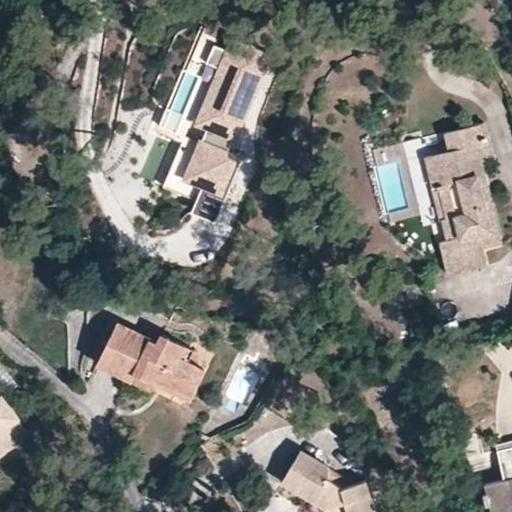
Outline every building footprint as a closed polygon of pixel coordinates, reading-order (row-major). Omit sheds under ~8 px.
[(174,124),(212,35),(215,29),(202,22),(161,118),(174,124)] [(174,124),(182,128),(161,176),(193,190),(187,203),(214,214),(240,153),(227,147),(233,134),(234,135),(270,52),(223,32),(220,39),(212,35),(174,124)] [(151,72),(122,65),(112,105),(140,112),(151,72)] [(423,143),(430,174),(437,172),(446,206),(440,207),(445,227),(437,228),(445,261),(482,253),(477,234),(497,230),(487,187),(480,189),(474,164),(481,162),(476,144),(488,141),(481,110),(442,119),(447,137),(423,143)] [(487,187),(481,162),(474,164),(480,189),(487,187)] [(437,172),(430,174),(439,208),(440,207),(446,206),(437,172)] [(134,366),(155,376),(175,387),(183,371),(190,374),(198,358),(179,348),(185,338),(162,326),(158,334),(118,314),(97,356),(130,373),(134,366)] [(183,371),(175,387),(190,394),(206,362),(198,358),(190,374),(183,371)] [(151,384),(155,376),(134,366),(130,373),(151,384)] [(0,455),(28,433),(18,420),(19,418),(0,394),(0,455)] [(511,511),(511,447),(498,451),(504,481),(486,485),(490,511),(511,511)] [(327,478),(328,468),(299,450),(282,482),(324,507),(325,511),(375,511),(365,481),(354,484),(343,488),(327,478)] [(354,484),(328,468),(327,478),(343,488),(354,484)]
